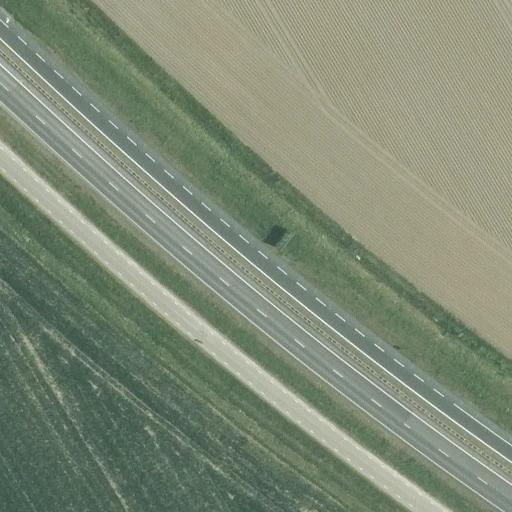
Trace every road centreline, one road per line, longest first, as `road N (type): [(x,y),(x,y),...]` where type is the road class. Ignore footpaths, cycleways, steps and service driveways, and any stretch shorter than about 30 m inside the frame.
road 1 (trunk): [(511,454),(333,320),(0,31)]
road 2 (trunk): [(0,84),(301,348),(511,501)]
road 3 (unclassified): [(0,157),(149,291),(431,511)]
